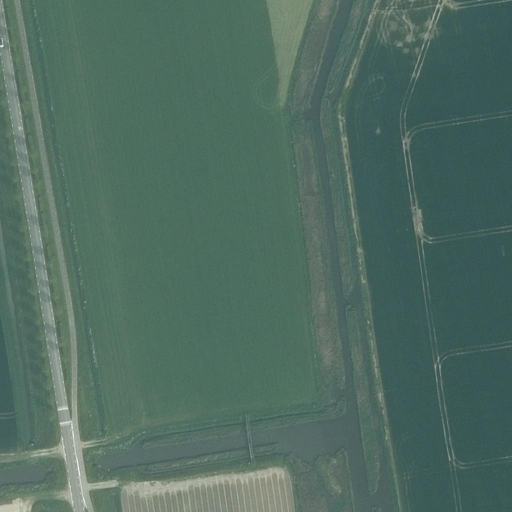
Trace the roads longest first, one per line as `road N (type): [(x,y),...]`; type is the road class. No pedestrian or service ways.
road 1 (tertiary): [(78,511),(0,23)]
road 2 (track): [(312,396),(0,460)]
road 3 (track): [(0,161),(44,452)]
road 4 (track): [(22,456),(0,296)]
